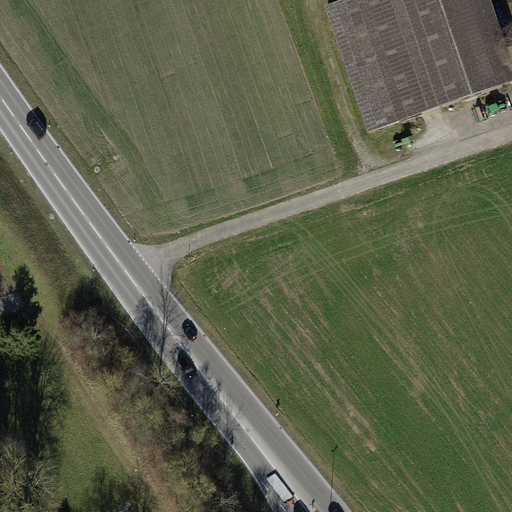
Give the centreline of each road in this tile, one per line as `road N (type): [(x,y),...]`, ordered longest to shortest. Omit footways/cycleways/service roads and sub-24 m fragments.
road 1 (secondary): [(0,94),(128,275),(252,430)]
road 2 (track): [(20,301),(160,511)]
